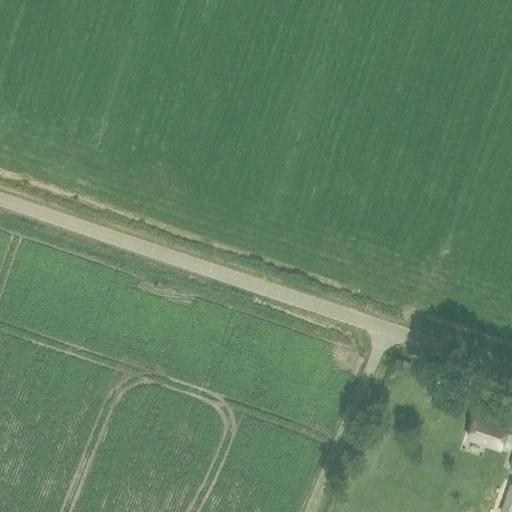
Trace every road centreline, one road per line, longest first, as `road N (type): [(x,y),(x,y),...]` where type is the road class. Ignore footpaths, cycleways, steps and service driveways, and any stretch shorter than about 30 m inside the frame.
road 1 (unclassified): [(384,327),(0,197)]
road 2 (unclassified): [(306,511),(384,327)]
road 3 (unclassified): [(511,370),(384,327)]
